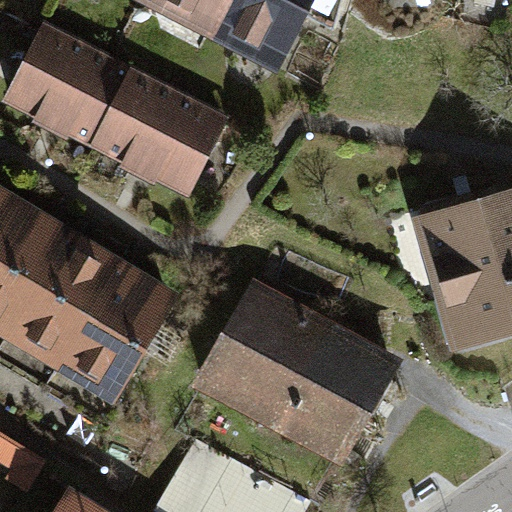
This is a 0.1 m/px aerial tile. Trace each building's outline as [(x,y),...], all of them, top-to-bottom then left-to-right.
[(172,0),(214,21),(224,0),(172,0)] [(224,0),(214,21),(281,56),(309,0),(224,0)] [(44,30),(10,97),(55,120),(90,53),(44,30)] [(133,76),(90,53),(55,120),(99,143),(133,76)] [(177,98),(133,76),(99,143),(143,166),(177,98)] [(222,121),(177,98),(143,166),(187,188),(222,121)] [(511,328),(511,194),(423,220),(459,344),(511,328)] [(0,198),(0,231),(15,208),(0,198)] [(15,208),(0,231),(0,321),(11,328),(65,238),(15,208)] [(65,238),(11,328),(63,359),(117,269),(65,238)] [(117,269),(63,359),(115,390),(168,300),(117,269)] [(325,329),(253,290),(204,380),(340,454),(390,363),(344,338),(350,328),(331,318),(325,329)] [(26,487),(42,461),(0,436),(0,457),(16,468),(11,477),(26,487)] [(198,437),(155,510),(158,511),(304,511),(310,502),(198,437)] [(90,511),(72,500),(65,511),(90,511)]
